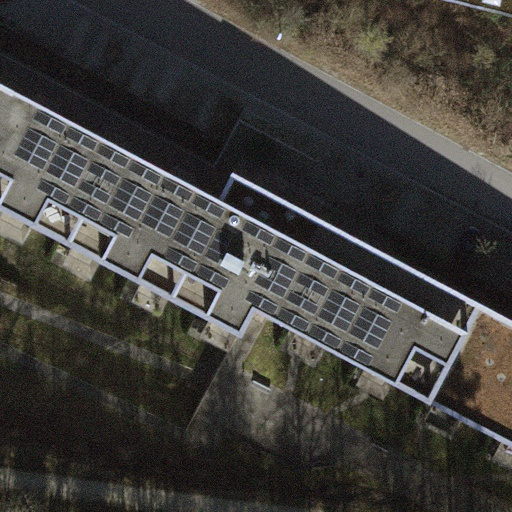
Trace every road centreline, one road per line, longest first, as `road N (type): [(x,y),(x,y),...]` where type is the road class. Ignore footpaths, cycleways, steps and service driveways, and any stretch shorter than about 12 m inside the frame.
road 1 (residential): [(511,198),(155,0)]
road 2 (track): [(0,481),(204,511)]
